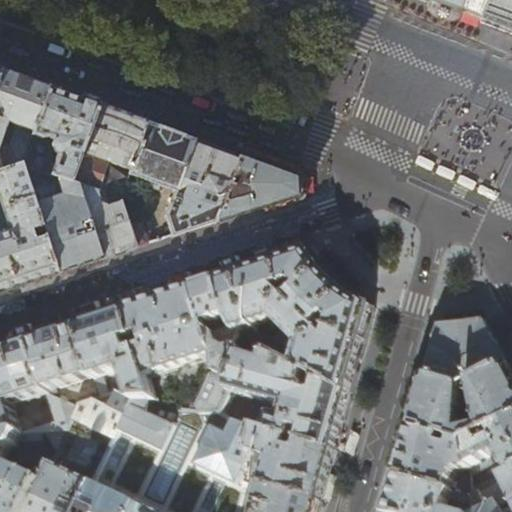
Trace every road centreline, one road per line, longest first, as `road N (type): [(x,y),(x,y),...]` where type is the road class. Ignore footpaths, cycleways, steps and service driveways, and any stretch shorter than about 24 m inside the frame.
road 1 (residential): [(0,324),(328,211),(373,186)]
road 2 (primary): [(0,34),(363,172)]
road 3 (tertiary): [(441,212),(354,511)]
road 4 (primary): [(405,36),(365,137),(363,172)]
